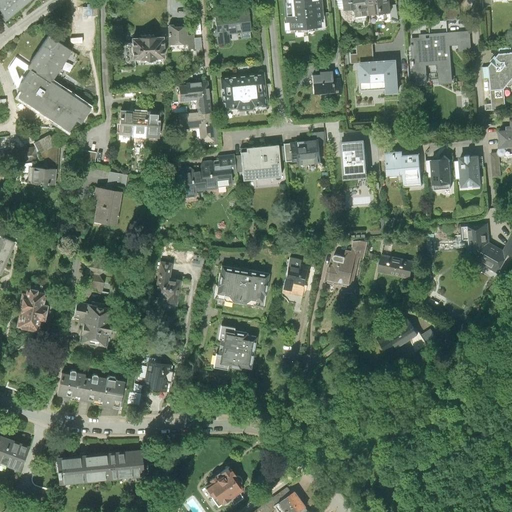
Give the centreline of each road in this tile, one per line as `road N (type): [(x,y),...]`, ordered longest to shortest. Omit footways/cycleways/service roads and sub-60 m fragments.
road 1 (residential): [(43,415),(82,424),(256,423),(290,437),(352,511)]
road 2 (residential): [(73,260),(43,415)]
